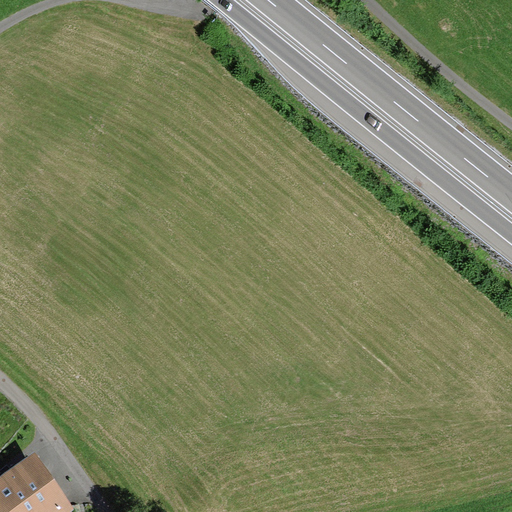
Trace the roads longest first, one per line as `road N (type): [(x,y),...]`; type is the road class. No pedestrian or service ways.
road 1 (trunk): [(221,0),(511,232)]
road 2 (trunk): [(511,195),(268,0)]
road 3 (track): [(368,0),(511,123)]
road 4 (unclassified): [(0,377),(47,427),(106,511)]
